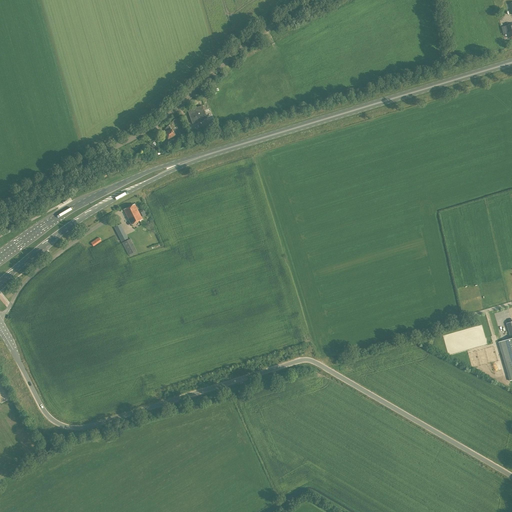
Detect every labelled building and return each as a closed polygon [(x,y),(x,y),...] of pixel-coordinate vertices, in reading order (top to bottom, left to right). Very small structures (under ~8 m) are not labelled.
[(192,124),(199,121),(207,119),(202,105),(187,111),(192,124)] [(165,129),(166,132),(175,128),(174,125),(175,123),(173,121),(165,129)] [(172,137),(175,136),(174,135),(175,135),(180,132),(177,127),(175,128),(166,132),(165,133),(167,136),(166,136),(167,138),(168,138),(168,139),(172,137)] [(184,138),(189,136),(185,127),(180,129),(184,138)] [(131,225),(142,219),(135,204),(124,210),(131,225)] [(122,242),(128,239),(120,224),(114,227),(122,242)] [(93,246),(101,241),(99,238),(91,243),(93,246)] [(129,256),(137,252),(130,239),(122,243),(129,256)] [(511,338),(503,341),(498,342),(507,372),(509,381),(511,380),(511,338)]
